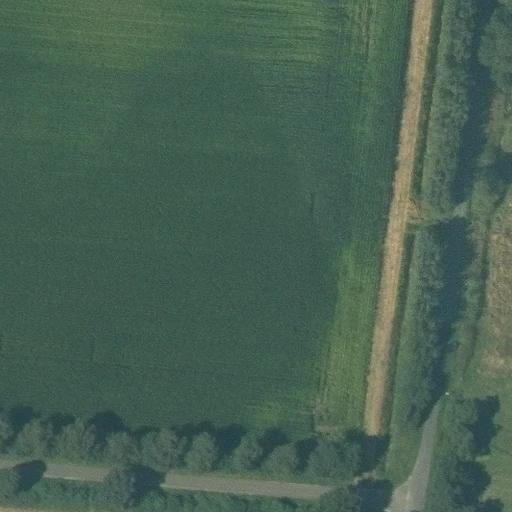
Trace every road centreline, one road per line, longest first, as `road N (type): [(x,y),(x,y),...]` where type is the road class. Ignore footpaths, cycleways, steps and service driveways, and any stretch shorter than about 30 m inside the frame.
road 1 (unclassified): [(484,0),(418,500)]
road 2 (unclassified): [(418,500),(0,464)]
